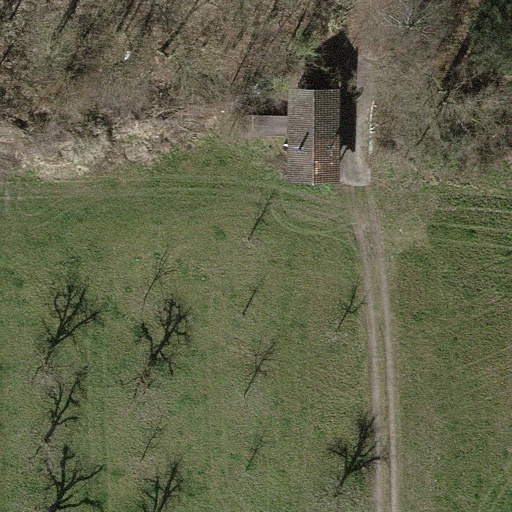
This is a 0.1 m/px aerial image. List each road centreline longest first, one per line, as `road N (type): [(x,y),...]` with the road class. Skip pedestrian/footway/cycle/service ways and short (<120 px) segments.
road 1 (track): [(383,511),(375,254)]
road 2 (track): [(385,0),(372,58),(375,254)]
